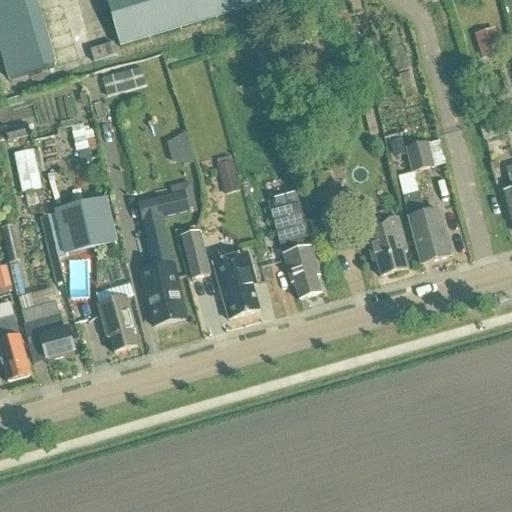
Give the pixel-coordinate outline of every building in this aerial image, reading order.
[(0,0),(0,49),(10,83),(56,70),(35,0),(0,0)] [(110,0),(107,1),(120,49),(216,21),(287,0),(110,0)] [(475,38),(482,60),(502,53),(495,31),(475,38)] [(147,90),(141,71),(102,82),(108,101),(147,90)] [(28,128),(13,131),(16,143),(31,140),(28,128)] [(81,165),(90,163),(87,152),(89,152),(85,135),(84,128),(81,129),(72,131),(76,155),(79,154),(81,165)] [(392,157),(405,154),(402,143),(390,146),(392,157)] [(427,144),(404,150),(411,176),(433,171),(427,144)] [(34,154),(14,158),(23,197),(42,193),(34,154)] [(217,167),(215,167),(220,184),(236,179),(232,164),(230,164),(229,159),(216,162),(217,167)] [(317,214),(339,208),(334,187),(312,192),(317,214)] [(185,323),(162,222),(188,216),(184,196),(138,206),(154,274),(141,277),(153,330),(185,323)] [(295,254),(305,252),(303,243),(309,242),(299,207),(296,196),(273,203),(276,214),(271,216),(281,250),(293,246),(295,254)] [(425,217),(419,196),(403,200),(407,216),(406,217),(421,269),(451,261),(438,214),(425,217)] [(66,259),(117,247),(106,203),(56,215),(66,259)] [(381,281),(408,273),(404,257),(407,256),(398,222),(363,231),(373,266),(377,265),(381,281)] [(12,230),(2,232),(10,267),(20,264),(12,230)] [(181,239),(191,283),(211,278),(201,235),(181,239)] [(299,304),(321,298),(317,281),(320,280),(310,246),(306,247),(308,253),(284,259),(292,288),(295,287),(299,304)] [(213,267),(229,323),(260,314),(253,289),(257,288),(248,257),(213,267)] [(6,270),(0,271),(0,293),(12,290),(6,270)] [(135,331),(126,303),(99,310),(108,341),(111,340),(115,356),(137,350),(132,334),(134,331),(135,331)] [(68,333),(64,334),(61,320),(42,325),(25,329),(30,347),(42,344),(48,364),(75,357),(68,333)] [(20,341),(15,325),(0,328),(0,332),(4,346),(0,346),(0,358),(8,386),(31,380),(20,341)]
